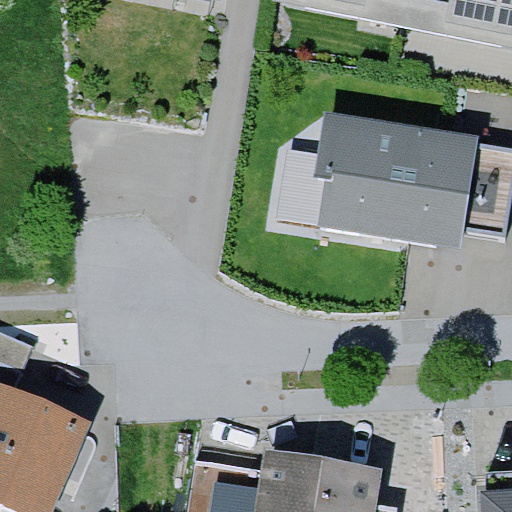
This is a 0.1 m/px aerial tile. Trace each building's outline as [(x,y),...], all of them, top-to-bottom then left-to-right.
[(511,0),(277,0),(511,42),(511,0)] [(457,139),(333,120),(313,249),(438,267),(457,139)] [(68,511),(103,436),(0,389),(0,511),(68,511)] [(273,480),(189,467),(181,511),(388,511),(394,476),(277,458),(273,480)] [(511,511),(511,477),(476,478),(476,511),(511,511)]
